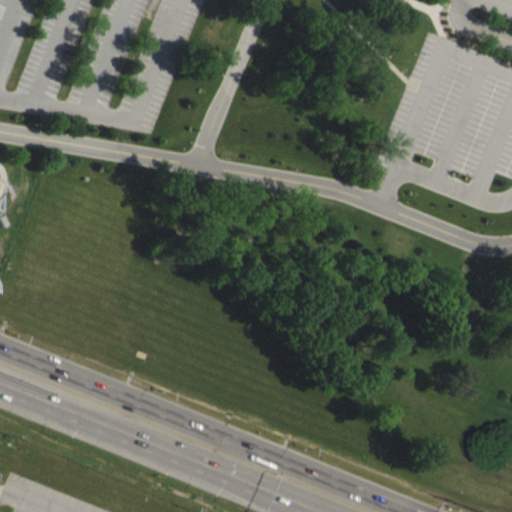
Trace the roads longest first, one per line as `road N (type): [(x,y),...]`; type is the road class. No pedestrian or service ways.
road 1 (residential): [(0,129),(327,186),(471,240),(511,242)]
road 2 (primary): [(379,503),(0,347)]
road 3 (primary): [(0,393),(298,511)]
road 4 (residential): [(198,163),(263,0)]
